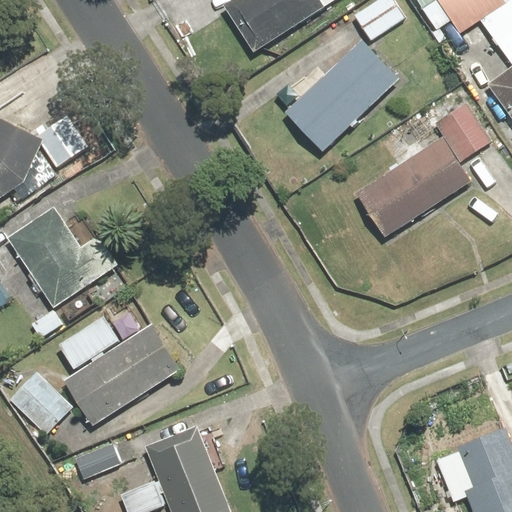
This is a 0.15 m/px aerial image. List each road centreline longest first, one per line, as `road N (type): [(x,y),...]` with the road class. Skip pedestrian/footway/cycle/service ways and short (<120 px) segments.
road 1 (residential): [(84,0),(266,284),(323,389)]
road 2 (residential): [(323,389),(511,309)]
road 3 (residential): [(323,389),(370,511)]
